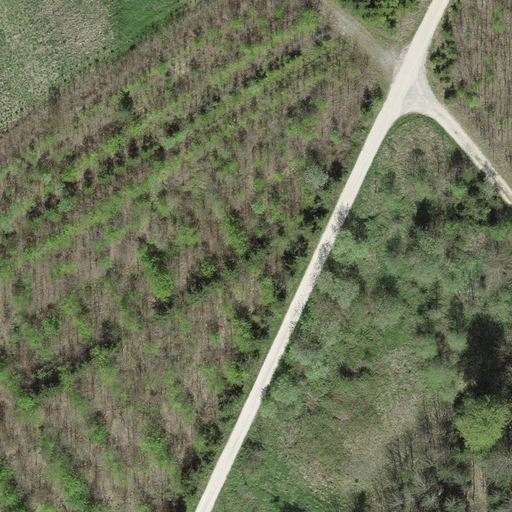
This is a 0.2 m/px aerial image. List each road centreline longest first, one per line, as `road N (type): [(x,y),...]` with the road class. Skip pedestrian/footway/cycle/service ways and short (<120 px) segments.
road 1 (track): [(201,511),(449,0)]
road 2 (track): [(511,202),(409,80),(321,0)]
